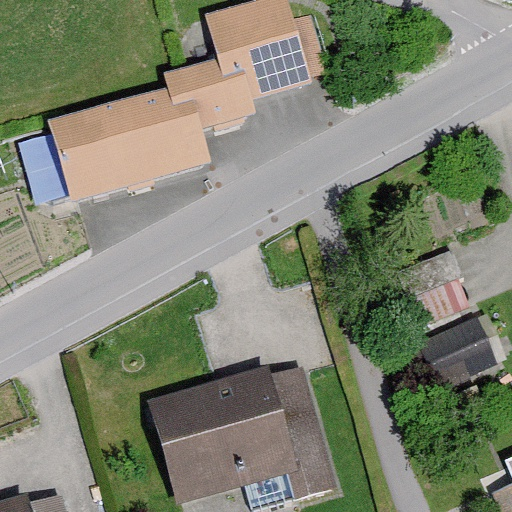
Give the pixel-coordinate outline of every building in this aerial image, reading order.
[(287,24),(281,0),(199,22),(211,67),(161,81),(165,97),(45,129),(68,214),(212,175),(202,139),(254,125),(250,111),(308,96),(306,86),(320,82),(303,20),(287,24)] [(393,284),(413,336),(461,317),(441,265),(393,284)] [(414,349),(431,393),(487,371),(469,327),(414,349)] [(267,387),(263,373),(139,408),(168,511),(180,511),(278,485),(285,510),(330,497),(296,379),(267,387)] [(511,511),(511,488),(487,498),(492,511),(511,511)]
